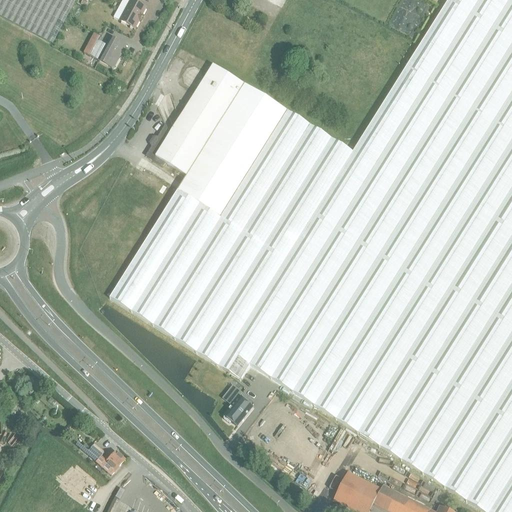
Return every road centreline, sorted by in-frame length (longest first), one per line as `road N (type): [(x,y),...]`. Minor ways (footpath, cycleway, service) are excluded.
road 1 (unclassified): [(288,511),(74,302),(59,281),(59,227),(42,205)]
road 2 (primary): [(253,511),(61,326),(15,265)]
road 3 (primary): [(0,277),(52,343),(227,511)]
road 4 (unclassified): [(0,339),(190,511)]
road 5 (secondary): [(109,145),(195,0)]
